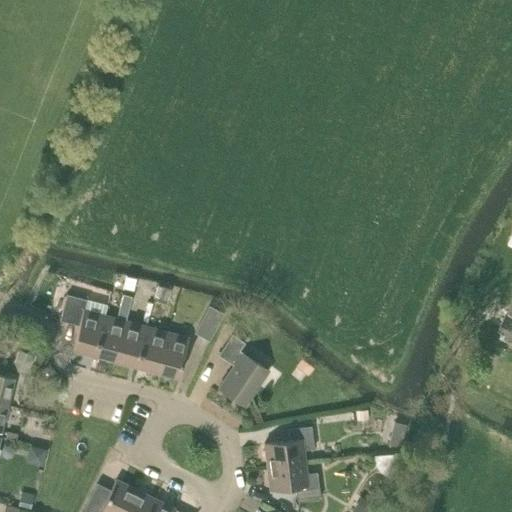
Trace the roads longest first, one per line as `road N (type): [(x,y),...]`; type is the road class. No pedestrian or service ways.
road 1 (residential): [(171,399),(70,372),(44,324),(6,302)]
road 2 (residential): [(171,399),(142,459),(221,501)]
road 3 (residential): [(221,501),(233,475),(227,436),(171,399)]
